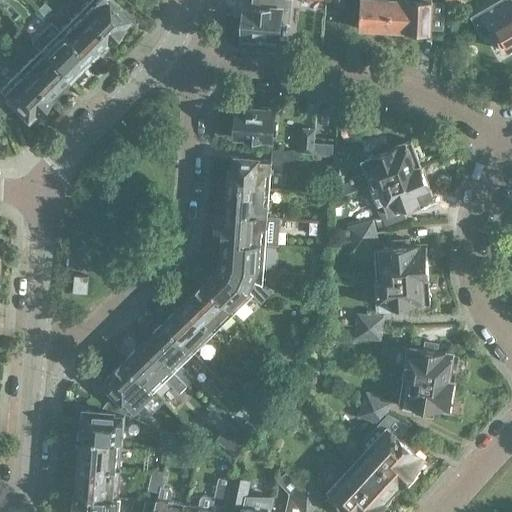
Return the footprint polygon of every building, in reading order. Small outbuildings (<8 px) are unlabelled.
[(89,0),(79,10),(109,40),(128,21),(107,0),(89,0)] [(286,0),(285,9),(298,10),(299,6),(302,7),(303,0),(301,0),(286,0)] [(345,12),(345,0),(331,0),(331,12),(345,12)] [(361,0),(360,28),(389,29),(390,0),(361,0)] [(390,0),(389,29),(431,32),(432,0),(390,0)] [(490,23),(507,50),(511,46),(511,4),(509,0),(507,0),(506,0),(511,10),(490,23)] [(54,12),(44,2),(37,8),(48,19),(54,12)] [(241,20),(240,27),(242,30),(242,37),(254,38),(255,34),(279,36),(281,7),(245,4),(244,18),(241,20)] [(79,10),(58,30),(88,60),(109,40),(79,10)] [(23,19),(16,27),(17,27),(28,38),(35,31),(23,19)] [(17,27),(9,35),(20,46),(28,38),(17,27)] [(58,30),(39,49),(69,79),(88,60),(58,30)] [(39,49),(19,69),(49,99),(69,79),(39,49)] [(0,87),(0,104),(3,112),(12,108),(16,105),(29,119),(49,99),(19,69),(0,87)] [(234,137),(247,138),(247,136),(259,137),(259,139),(272,140),(274,110),(250,108),(250,104),(237,102),(234,137)] [(303,126),(301,151),(302,152),(314,153),(315,142),(316,128),(303,126)] [(345,181),(347,156),(335,155),(331,201),(373,184),(420,166),(410,140),(362,158),(367,173),(345,181)] [(333,144),(315,142),(314,153),(332,154),(333,144)] [(229,156),(227,183),(269,186),(271,162),(300,164),(302,152),(301,151),(272,149),(272,159),(229,156)] [(420,166),(373,184),(384,213),(431,194),(420,166)] [(227,183),(225,210),(267,214),(269,186),(227,183)] [(284,207),(283,215),(294,216),(295,208),(284,207)] [(225,210),(222,239),(278,243),(280,215),(267,214),(225,210)] [(347,225),(350,237),(376,230),(373,217),(347,225)] [(376,230),(350,237),(353,249),(380,242),(376,230)] [(327,236),(317,235),(316,246),(326,247),(327,236)] [(221,256),(218,263),(253,279),(257,269),(262,269),(264,242),(222,239),(221,256)] [(375,248),(377,278),(427,274),(424,243),(379,247),(379,248),(375,248)] [(216,269),(204,281),(235,311),(253,293),(261,301),(274,288),(253,280),(253,279),(218,263),(216,269)] [(73,291),(77,291),(88,292),(89,275),(75,274),(73,291)] [(427,274),(377,278),(375,278),(378,307),(429,302),(427,274)] [(323,280),(310,279),(309,290),(322,291),(323,280)] [(204,281),(184,301),(213,332),(235,311),(204,281)] [(184,301),(164,320),(193,351),(213,332),(184,301)] [(357,312),(356,325),(381,327),(383,327),(384,314),(357,312)] [(164,320),(144,340),(173,371),(187,383),(194,377),(180,364),(193,351),(164,320)] [(344,324),(343,335),(378,338),(382,338),(383,327),(381,327),(356,325),(344,324)] [(231,337),(224,343),(232,351),(239,345),(231,337)] [(144,340),(124,359),(154,390),(165,379),(179,392),(187,383),(173,371),(144,340)] [(296,350),(289,342),(279,352),(287,359),(296,350)] [(407,344),(403,372),(403,373),(404,373),(454,381),(459,352),(407,344)] [(103,404),(103,411),(124,412),(130,406),(133,409),(154,390),(124,359),(104,379),(116,391),(103,404)] [(454,381),(404,373),(399,402),(405,403),(405,404),(450,411),(454,381)] [(361,403),(385,412),(387,412),(388,412),(392,400),(366,391),(361,403)] [(385,412),(361,403),(357,415),(376,422),(385,412)] [(80,438),(117,441),(122,441),(123,424),(124,412),(103,411),(82,409),(80,438)] [(387,412),(359,443),(369,452),(403,483),(424,460),(398,436),(410,423),(388,412),(387,412)] [(255,426),(247,419),(240,427),(248,434),(255,426)] [(229,422),(215,439),(233,453),(247,437),(229,422)] [(80,438),(77,466),(120,469),(121,457),(116,456),(117,441),(80,438)] [(177,454),(168,452),(165,463),(175,465),(177,454)] [(369,452),(350,472),(384,503),(403,483),(369,452)] [(77,466),(75,493),(112,496),(114,481),(119,481),(120,469),(77,466)] [(159,491),(158,497),(156,497),(153,511),(181,511),(184,503),(170,500),(172,491),(169,487),(161,485),(164,473),(152,470),(148,489),(159,491)] [(307,511),(314,507),(298,486),(300,484),(287,470),(277,479),(289,492),(288,497),(287,503),(286,508),(285,511),(307,511)] [(375,511),(384,503),(350,472),(329,495),(346,511),(375,511)] [(184,503),(181,511),(209,511),(210,508),(211,508),(212,502),(225,505),(229,486),(230,479),(219,477),(215,496),(204,494),(200,497),(198,506),(184,503)] [(309,477),(300,484),(298,486),(314,507),(326,498),(309,477)] [(229,486),(225,505),(237,507),(242,481),(230,479),(229,486)] [(110,511),(112,496),(75,493),(73,511),(110,511)] [(143,511),(146,499),(134,498),(131,511),(143,511)]
